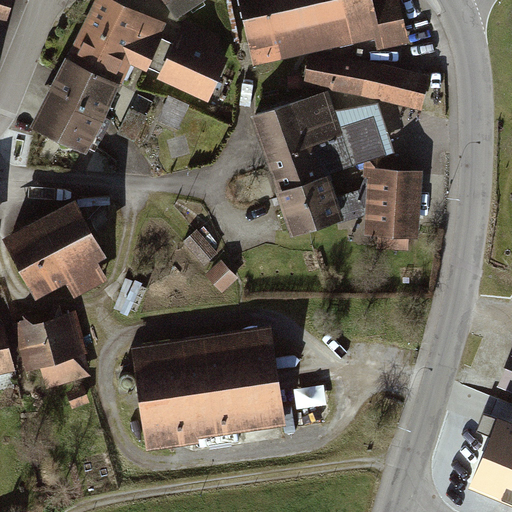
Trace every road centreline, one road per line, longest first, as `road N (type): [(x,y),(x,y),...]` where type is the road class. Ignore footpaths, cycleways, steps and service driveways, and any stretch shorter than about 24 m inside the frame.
road 1 (tertiary): [(455,0),(476,69),(473,217),(450,341),(397,511)]
road 2 (track): [(411,467),(364,462),(99,498),(63,511)]
road 3 (residential): [(0,164),(17,175),(211,186),(245,139)]
road 4 (residential): [(0,114),(43,0)]
